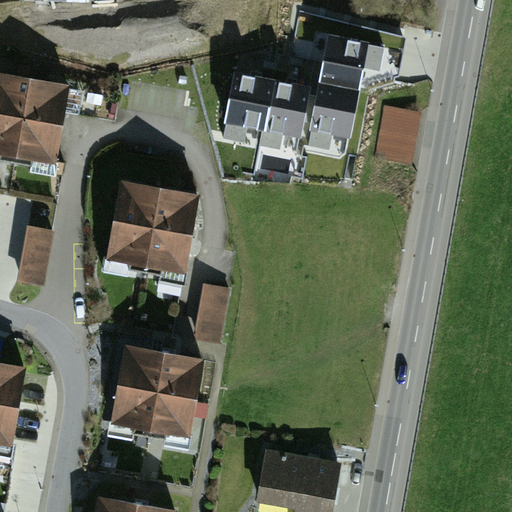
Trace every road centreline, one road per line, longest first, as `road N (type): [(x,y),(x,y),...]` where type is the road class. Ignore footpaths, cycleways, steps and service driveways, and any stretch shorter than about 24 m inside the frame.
road 1 (secondary): [(385,511),(475,0)]
road 2 (residential): [(57,511),(76,366),(57,329),(0,307)]
